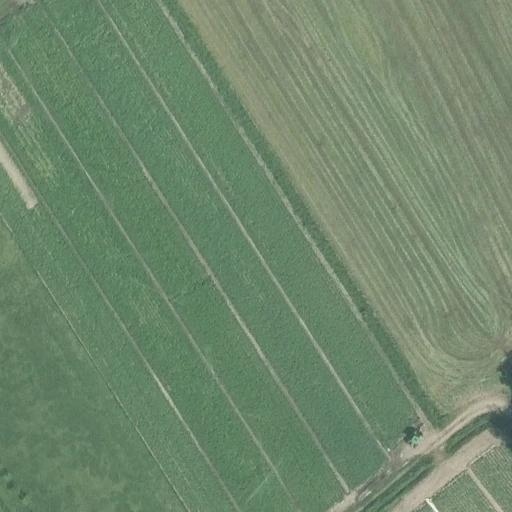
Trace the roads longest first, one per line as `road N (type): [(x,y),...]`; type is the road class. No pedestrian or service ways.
road 1 (track): [(171,511),(0,243)]
road 2 (track): [(511,413),(494,406),(470,412),(350,511)]
